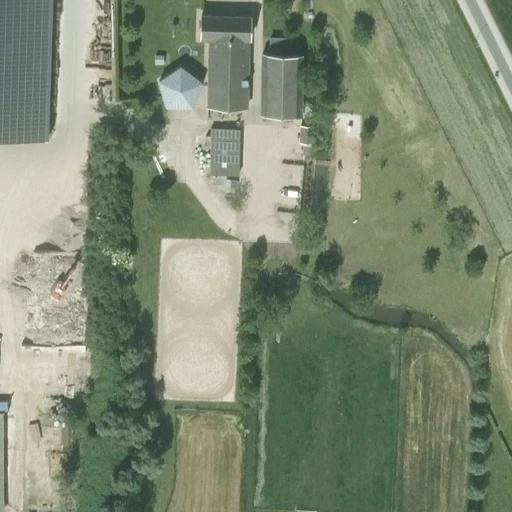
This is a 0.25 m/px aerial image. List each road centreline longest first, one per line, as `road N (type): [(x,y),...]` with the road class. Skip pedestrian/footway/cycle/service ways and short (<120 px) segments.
road 1 (unknown): [(73,0),(65,133),(0,179)]
road 2 (track): [(12,511),(12,319)]
